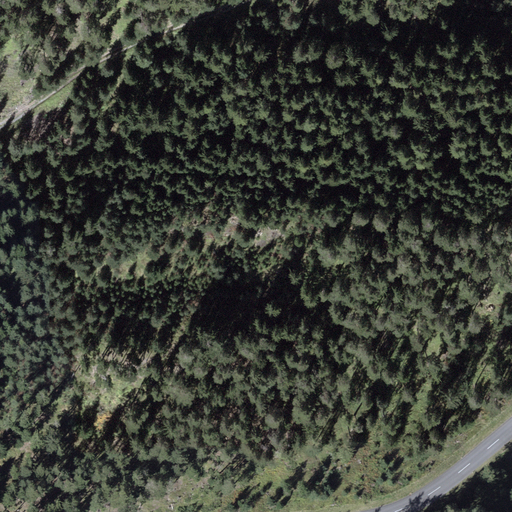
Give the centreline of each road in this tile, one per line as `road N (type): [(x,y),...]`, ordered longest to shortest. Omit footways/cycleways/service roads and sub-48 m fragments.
road 1 (track): [(0,125),(134,40),(236,0)]
road 2 (secondary): [(511,427),(448,479),(381,511)]
